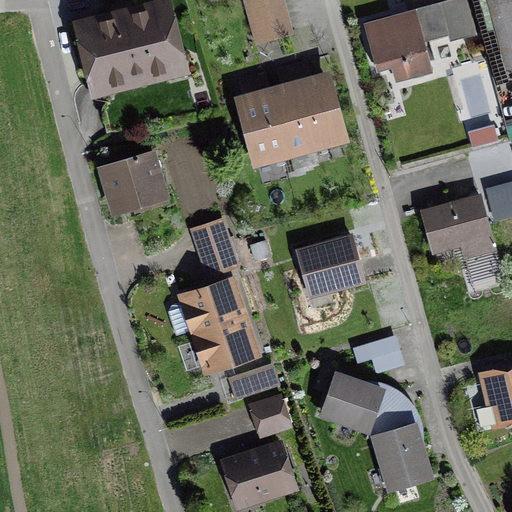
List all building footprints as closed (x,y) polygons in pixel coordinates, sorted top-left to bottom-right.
[(282,0),(241,0),(258,50),(294,39),(282,0)] [(464,0),(462,0),(364,27),(378,77),(393,72),(396,85),(434,74),(429,53),(475,40),(464,0)] [(511,0),(490,0),(508,65),(511,64),(511,0)] [(170,4),(72,29),(92,103),(190,78),(170,4)] [(329,78),(299,86),(314,143),(344,135),(329,78)] [(299,86),(270,94),(284,150),(314,143),(299,86)] [(252,158),(284,150),(270,94),(238,102),(252,158)] [(494,125),(468,131),(472,146),(497,140),(494,125)] [(156,156),(97,172),(111,226),(170,210),(156,156)] [(511,177),(486,185),(495,220),(511,215),(511,177)] [(479,202),(423,217),(435,259),(464,251),(467,262),(494,255),(479,202)] [(191,228),(197,246),(230,235),(223,216),(191,228)] [(241,267),(230,235),(197,246),(209,278),(241,267)] [(352,240),(297,256),(311,304),(366,289),(352,240)] [(178,337),(193,332),(245,315),(235,282),(167,303),(178,337)] [(259,357),(245,315),(193,332),(206,374),(259,357)] [(394,338),(351,352),(356,368),(373,363),(377,377),(404,369),(394,338)] [(511,366),(479,374),(493,431),(511,426),(511,366)] [(279,389),(272,368),(229,382),(236,403),(279,389)] [(372,431),(403,402),(384,390),(335,373),(319,418),(372,431)] [(249,411),(259,440),(291,429),(281,400),(249,411)] [(390,490),(430,479),(415,423),(403,402),(372,431),(390,490)] [(220,463),(237,511),(247,511),(299,493),(280,441),(220,463)]
